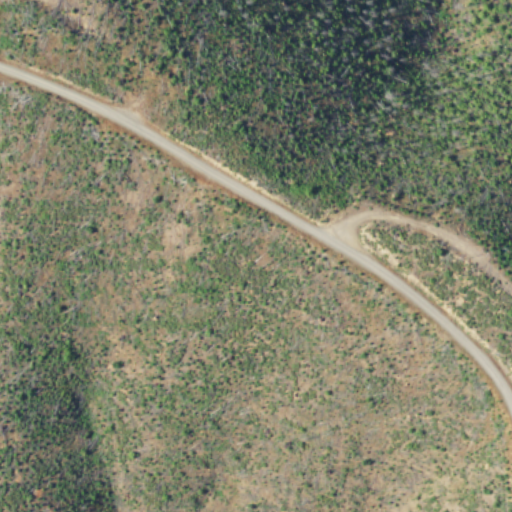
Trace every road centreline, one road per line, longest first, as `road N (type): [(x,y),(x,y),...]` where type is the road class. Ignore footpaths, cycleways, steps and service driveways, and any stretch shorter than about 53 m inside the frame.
road 1 (track): [(511,402),(462,340),(387,277),(180,156),(0,69)]
road 2 (track): [(332,242),(370,213),(433,227),(511,293)]
